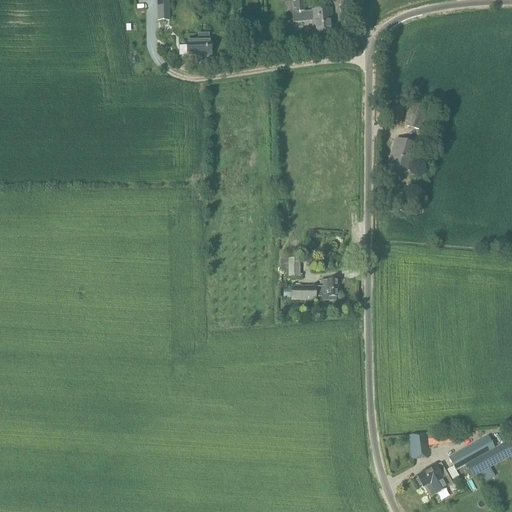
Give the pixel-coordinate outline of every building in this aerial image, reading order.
[(140,0),(129,0),(130,24),(141,24),(140,0)] [(285,1),(286,13),(304,12),(302,0),(292,0),(292,1),(285,1)] [(340,0),(342,8),(356,6),(355,0),(340,0)] [(157,5),(157,16),(170,15),(169,5),(157,5)] [(300,12),(301,19),(312,18),(314,35),(334,32),(331,8),(311,11),(300,12)] [(211,40),(187,39),(187,55),(202,55),(202,57),(211,57),(211,40)] [(426,114),(439,118),(441,108),(412,100),(404,126),(421,131),(426,114)] [(390,106),(388,122),(401,125),(404,108),(390,106)] [(436,120),(427,117),(422,131),(432,134),(436,120)] [(389,164),(410,170),(416,145),(396,140),(389,164)] [(288,260),(281,260),(281,270),(284,270),(284,275),(288,275),(288,277),(300,277),(300,259),(288,258),(288,260)] [(316,297),(328,297),(338,297),(338,291),(337,291),(337,280),(322,281),(323,287),(316,287),(316,286),(291,286),(291,301),(316,301),(316,297)] [(457,441),(456,432),(427,435),(428,445),(457,441)] [(411,459),(429,457),(426,435),(408,437),(411,459)] [(455,471),(466,465),(495,448),(488,436),(448,458),(455,471)] [(473,477),(511,455),(511,451),(507,441),(495,448),(466,465),(473,477)] [(448,488),(435,465),(427,470),(428,471),(417,477),(423,487),(424,486),(430,497),(448,488)] [(452,474),(446,477),(450,487),(456,484),(452,474)]
